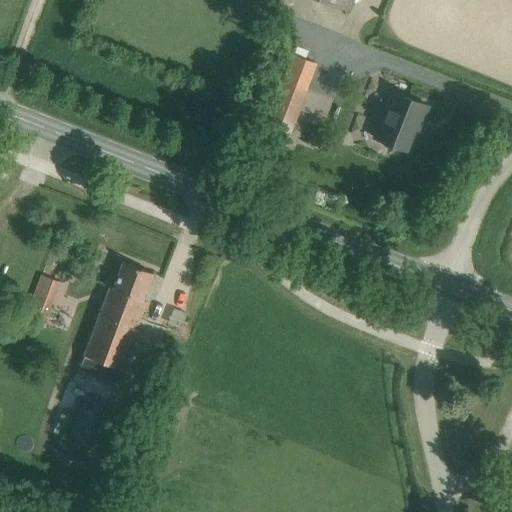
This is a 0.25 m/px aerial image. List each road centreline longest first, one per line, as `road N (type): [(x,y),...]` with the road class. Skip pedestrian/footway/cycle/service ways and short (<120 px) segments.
road 1 (tertiary): [(431,279),(0,116)]
road 2 (unclassified): [(433,511),(421,359),(431,279)]
road 3 (unclassified): [(431,279),(455,203),(511,141)]
road 4 (unknown): [(12,121),(59,0)]
